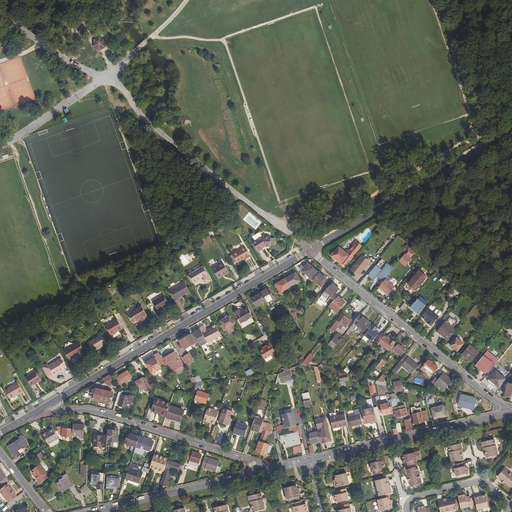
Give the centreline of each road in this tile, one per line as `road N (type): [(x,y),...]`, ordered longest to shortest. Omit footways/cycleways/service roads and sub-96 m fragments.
road 1 (residential): [(48,405),(309,250)]
road 2 (residential): [(511,412),(309,250)]
road 3 (residential): [(511,130),(309,250)]
road 4 (residential): [(48,405),(107,414),(245,460),(259,472)]
road 5 (residential): [(511,412),(309,460)]
road 6 (residential): [(259,472),(92,511)]
